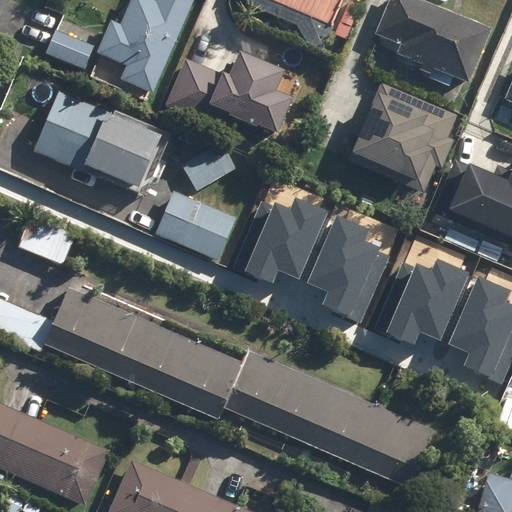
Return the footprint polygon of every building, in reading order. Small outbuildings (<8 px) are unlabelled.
[(200,0),(161,0),(160,2),(155,0),(137,0),(126,25),(116,21),(102,54),(131,67),(125,81),(158,95),(200,0)] [(245,0),(245,1),(302,25),(313,44),(328,51),(350,0),(245,0)] [(498,29),(425,0),(394,0),(380,36),(405,46),(402,54),(426,64),(423,70),(433,74),(432,78),(453,87),(457,77),(475,84),(498,29)] [(59,22),(48,54),(90,68),(101,36),(59,22)] [(226,73),(189,58),(170,106),(211,123),(219,105),(285,132),(307,78),(248,54),(242,67),(231,62),(226,73)] [(462,117),(385,84),(370,117),(364,114),(356,135),(362,137),(352,161),(429,194),(440,167),(447,169),(459,141),(453,138),(462,117)] [(168,136),(65,92),(39,152),(92,175),(96,166),(146,188),(168,136)] [(238,175),(223,146),(184,167),(199,195),(238,175)] [(258,206),(275,166),(256,157),(239,198),(258,206)] [(474,167),(459,161),(437,213),(511,244),(511,179),(476,164),(474,167)] [(241,219),(179,191),(159,236),(220,263),(241,219)] [(422,251),(336,215),(320,254),(339,262),(318,312),(367,333),(392,276),(408,283),(422,251)] [(80,236),(34,216),(21,246),(67,266),(80,236)] [(247,363),(73,288),(58,322),(0,297),(0,334),(44,354),(48,346),(224,421),(229,410),(414,490),(439,431),(252,351),(247,363)] [(458,346),(411,325),(394,364),(441,384),(458,346)] [(114,451),(0,402),(0,467),(90,506),(114,451)] [(256,511),(135,460),(112,511),(256,511)] [(481,511),(511,511),(511,478),(493,473),(481,511)] [(362,511),(357,510),(355,511),(398,511),(375,502),(370,511),(362,511)]
